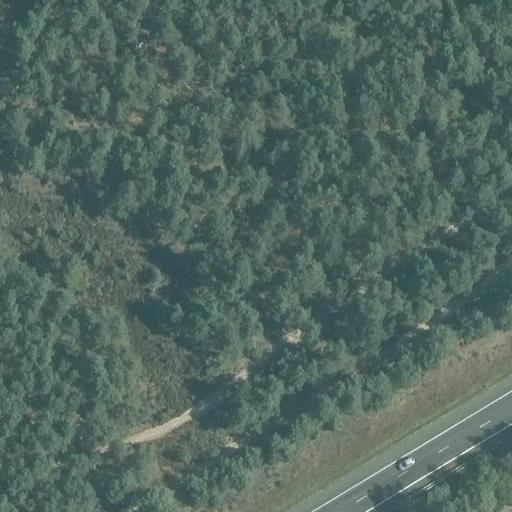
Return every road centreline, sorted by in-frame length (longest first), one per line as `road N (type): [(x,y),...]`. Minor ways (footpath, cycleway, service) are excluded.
road 1 (track): [(511,201),(418,250),(228,392),(156,435),(113,452),(0,465)]
road 2 (motorway): [(511,409),(341,511)]
